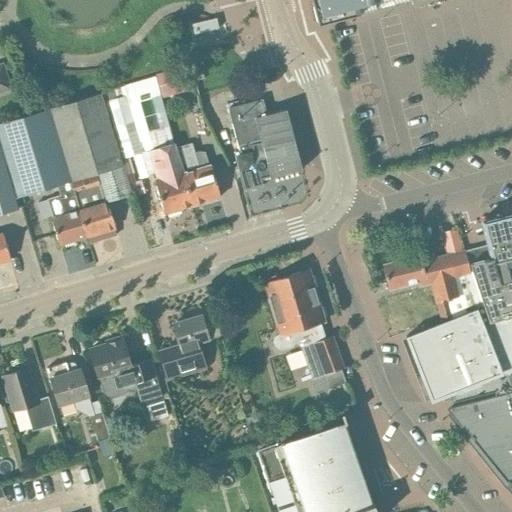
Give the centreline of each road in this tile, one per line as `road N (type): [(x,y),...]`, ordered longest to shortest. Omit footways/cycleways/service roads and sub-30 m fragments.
road 1 (residential): [(320,218),(387,401),(475,511)]
road 2 (residential): [(0,316),(320,218)]
road 3 (residential): [(339,196),(314,79),(290,43),(277,0)]
road 4 (residential): [(511,171),(379,204),(339,196)]
